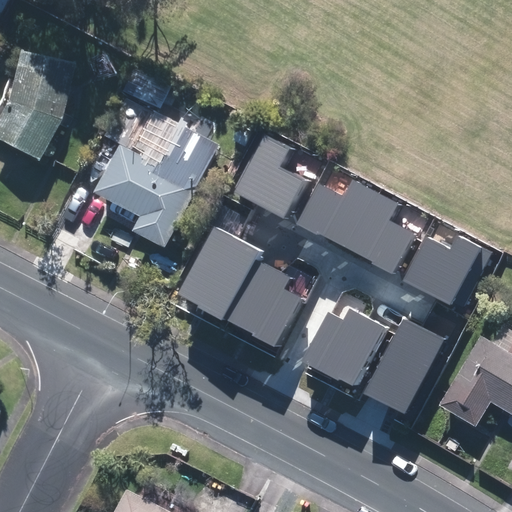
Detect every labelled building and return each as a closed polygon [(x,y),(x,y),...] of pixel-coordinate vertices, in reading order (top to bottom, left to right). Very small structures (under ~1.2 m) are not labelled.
[(75,55),(25,50),(23,84),(14,105),(0,129),(18,138),(45,155),(66,119),(75,88),(75,55)] [(167,81),(150,73),(142,90),(159,98),(167,81)] [(154,111),(131,98),(113,131),(135,144),(154,111)] [(219,143),(176,121),(156,158),(199,181),(219,143)] [(291,149),(264,135),(234,192),(285,219),(305,180),(281,168),(291,149)] [(198,188),(126,146),(103,185),(143,209),(137,220),(168,238),(198,188)] [(318,183),(296,224),(391,274),(413,233),(390,221),(399,203),(352,178),(343,196),(318,183)] [(259,251),(213,227),(177,296),(223,320),(259,251)] [(450,249),(425,236),(402,279),(462,311),(493,253),(458,234),(450,249)] [(353,386),(384,328),(349,310),(344,320),(328,312),(303,360),(353,386)] [(403,415),(443,339),(404,319),(364,395),(403,415)] [(511,349),(483,333),(445,400),(481,420),(494,396),(511,406),(511,349)] [(186,511),(137,488),(124,511),(186,511)]
